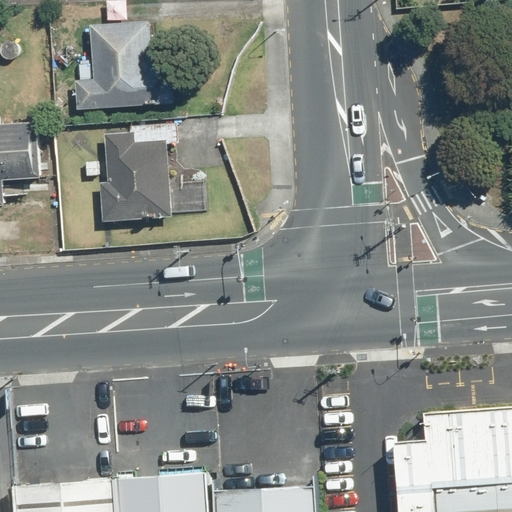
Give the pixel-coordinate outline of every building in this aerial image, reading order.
[(81,108),(175,101),(173,67),(154,68),(151,20),(93,24),(97,78),(79,79),(81,108)] [(18,41),(13,40),(8,42),(5,46),(4,50),(5,55),(9,58),(14,59),(18,58),(22,54),(23,49),(21,45),(18,41)] [(6,179),(43,176),(39,120),(2,123),(1,105),(0,105),(0,204),(8,204),(6,179)] [(106,221),(175,216),(170,142),(181,142),(180,121),(132,124),(133,131),(107,132),(110,181),(103,181),(106,221)] [(511,511),(511,389),(412,397),(413,426),(383,428),(389,511),(511,511)] [(195,511),(286,511),(283,449),(193,453),(195,511)] [(100,511),(195,511),(193,453),(97,458),(100,511)] [(100,511),(97,458),(4,463),(7,511),(100,511)]
